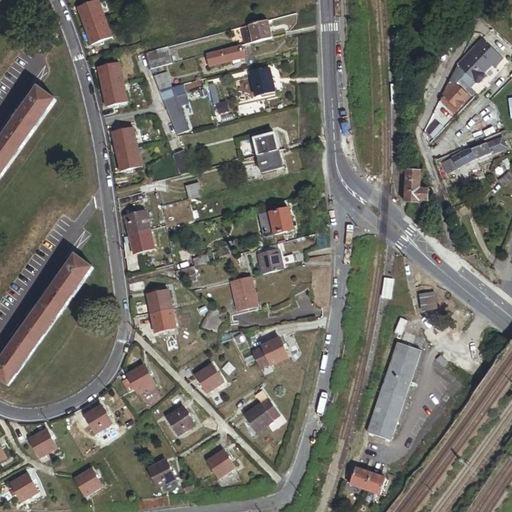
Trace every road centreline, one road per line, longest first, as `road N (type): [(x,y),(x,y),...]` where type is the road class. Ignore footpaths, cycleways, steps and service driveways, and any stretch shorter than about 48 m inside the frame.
road 1 (residential): [(231,511),(276,503),(305,456),(326,382),(350,188)]
road 2 (residential): [(0,409),(47,412),(100,385),(112,366),(126,327),(103,187)]
road 3 (tertiary): [(350,188),(503,321)]
road 4 (tertiary): [(326,0),(333,142),(350,188)]
road 5 (residential): [(0,333),(103,187)]
road 6 (residential): [(103,187),(65,30)]
